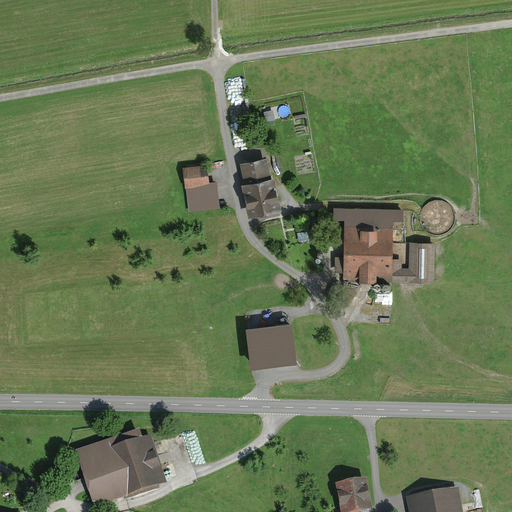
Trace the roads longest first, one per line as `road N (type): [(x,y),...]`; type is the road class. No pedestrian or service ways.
road 1 (primary): [(511,411),(0,401)]
road 2 (track): [(216,62),(246,226),(316,287),(345,337),(346,356),(336,369),(279,376),(268,382),(261,406)]
road 3 (track): [(511,22),(216,62)]
road 4 (track): [(216,62),(0,98)]
